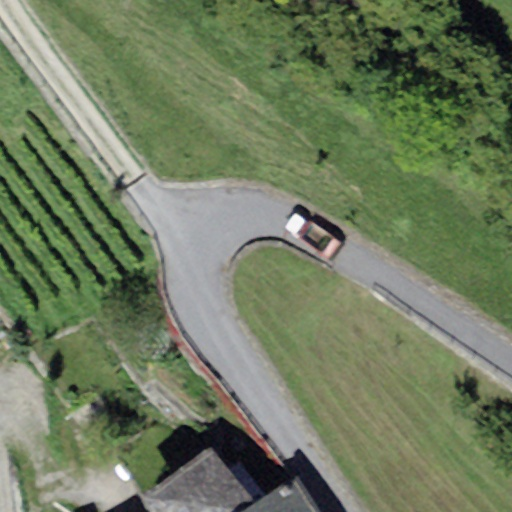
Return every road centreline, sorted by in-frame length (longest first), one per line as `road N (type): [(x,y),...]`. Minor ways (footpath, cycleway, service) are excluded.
road 1 (residential): [(346,511),(238,380),(178,273),(189,227),(275,217),(511,368)]
road 2 (track): [(189,227),(127,180),(0,6)]
